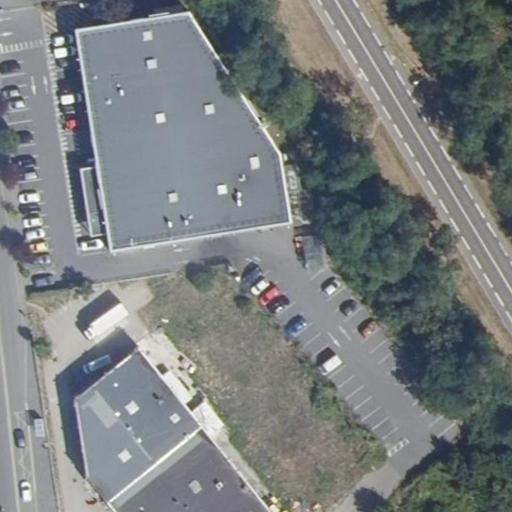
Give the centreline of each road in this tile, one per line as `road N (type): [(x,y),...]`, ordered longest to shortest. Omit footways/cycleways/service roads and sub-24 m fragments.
road 1 (secondary): [(334,0),(511,302)]
road 2 (tertiary): [(18,511),(0,351)]
